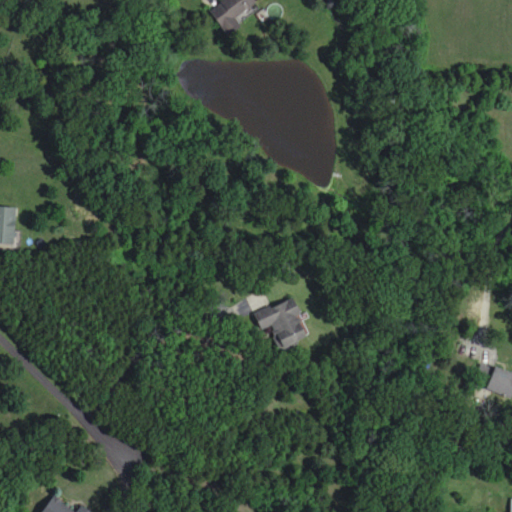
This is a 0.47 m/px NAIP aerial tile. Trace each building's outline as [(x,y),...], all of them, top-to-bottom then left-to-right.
[(220,0),(208,8),(226,35),(240,26),(235,18),(255,5),(251,0),(220,0)] [(15,207),(0,206),(0,249),(14,250),(15,207)] [(271,327),(279,349),(307,339),(293,299),(253,313),(260,331),(271,327)] [(511,394),(511,374),(493,366),(482,388),(509,400),(511,394)] [(89,511),(82,505),(76,511),(73,511),(54,495),(39,511),(89,511)]
